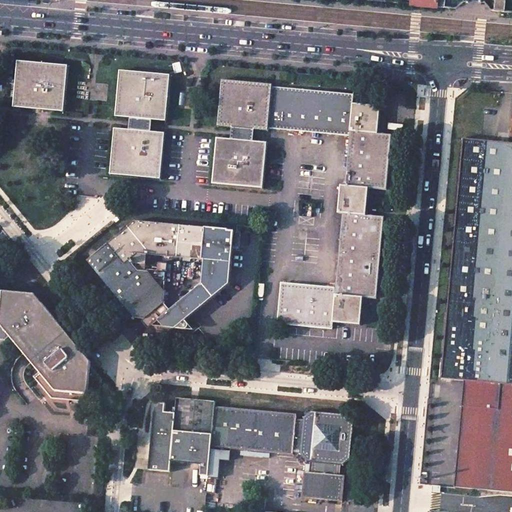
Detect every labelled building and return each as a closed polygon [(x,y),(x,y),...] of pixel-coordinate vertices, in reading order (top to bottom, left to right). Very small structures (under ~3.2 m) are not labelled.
[(505,0),(495,0),(494,11),(499,11),(505,12),(505,0)] [(71,65),(18,60),(14,107),(66,112),(71,65)] [(174,73),(121,67),(117,116),(131,117),(130,128),(116,127),(111,174),(164,179),(168,131),(153,130),(154,119),(169,120),(174,73)] [(276,82),(224,77),(220,124),(233,125),(232,136),(219,135),(214,182),(266,187),(271,139),(256,138),(258,127),(269,129),(269,126),(273,84),(276,85),(276,82)] [(357,92),(276,85),(273,84),(269,126),(352,134),(348,182),(343,182),(341,209),(345,210),(339,285),(284,280),(280,322),(335,327),(336,321),(363,323),(366,295),(379,296),(387,214),(370,212),(371,190),(372,184),(389,185),(394,132),(381,130),(384,104),(356,101),(357,92)] [(511,142),(464,138),(441,378),(464,380),(455,487),(511,492),(511,142)] [(131,227),(124,233),(123,232),(119,236),(118,236),(89,259),(135,316),(146,317),(148,315),(154,324),(187,327),(188,327),(190,326),(190,325),(191,324),(191,322),(190,321),(189,320),(188,319),(187,319),(232,282),(235,250),(240,251),(242,232),(231,231),(231,229),(137,220),(130,226),(131,227)] [(0,338),(6,339),(10,336),(39,371),(33,376),(52,397),(100,402),(100,395),(102,378),(91,365),(91,361),(35,293),(4,290),(3,294),(0,293),(0,338)] [(119,312),(110,319),(117,327),(125,320),(119,312)] [(176,412),(167,411),(156,410),(150,469),(171,471),(172,460),(201,463),(200,474),(209,475),(212,445),(215,405),(216,400),(177,396),(176,412)] [(156,407),(156,410),(167,411),(168,402),(162,402),(156,407)] [(215,405),(212,445),(220,446),(294,453),(295,448),(302,449),(303,452),(308,459),(311,459),(311,470),(306,470),(303,495),(344,499),(345,473),(340,472),(341,462),(345,463),(353,456),(356,422),(349,413),(312,409),(306,415),(306,419),(298,418),(298,413),(215,405)] [(219,448),(220,446),(212,445),(209,475),(209,477),(219,478),(220,460),(231,461),(232,449),(219,448)]
